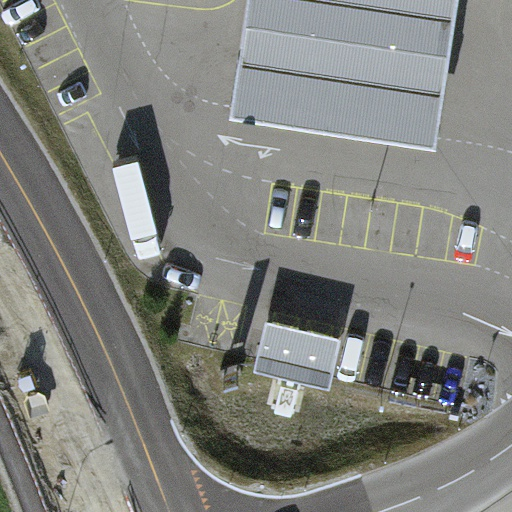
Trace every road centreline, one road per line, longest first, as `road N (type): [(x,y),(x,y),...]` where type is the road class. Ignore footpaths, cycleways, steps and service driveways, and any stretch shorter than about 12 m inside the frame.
road 1 (secondary): [(144,511),(87,363),(0,188)]
road 2 (residential): [(511,449),(403,511)]
